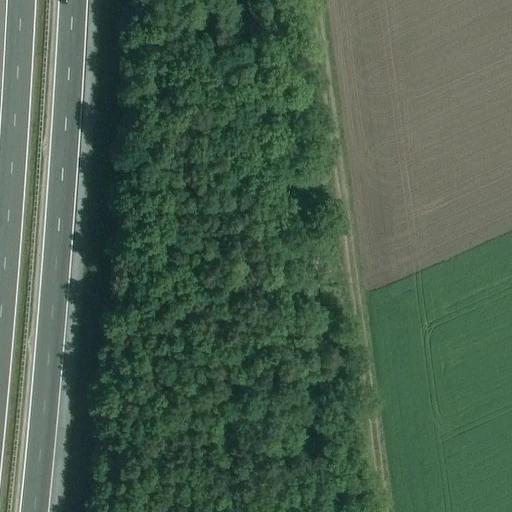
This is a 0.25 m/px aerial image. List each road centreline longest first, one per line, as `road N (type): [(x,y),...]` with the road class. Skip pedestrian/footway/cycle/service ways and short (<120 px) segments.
road 1 (motorway): [(36,511),(73,0)]
road 2 (motorway): [(18,0),(0,246)]
